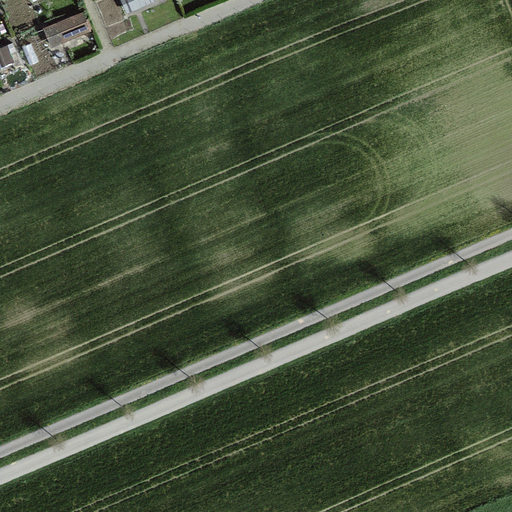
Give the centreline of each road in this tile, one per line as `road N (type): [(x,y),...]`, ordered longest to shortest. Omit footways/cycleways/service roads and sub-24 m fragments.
road 1 (track): [(0,453),(511,234)]
road 2 (residential): [(511,258),(0,476)]
road 3 (track): [(0,106),(250,0)]
